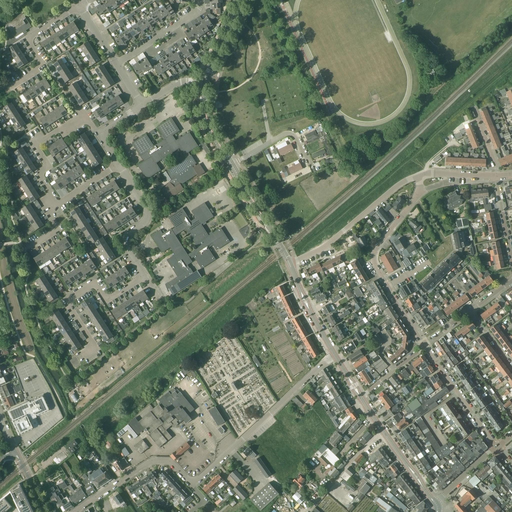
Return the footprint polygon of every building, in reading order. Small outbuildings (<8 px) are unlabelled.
[(105,5),(110,13),(114,10),(108,0),(107,0),(106,1),(108,3),(105,5)] [(108,0),(114,10),(119,7),(114,0),(112,0),(111,1),(110,0),(108,0)] [(190,3),(179,11),(183,16),(193,8),(190,3)] [(210,4),(211,10),(216,9),(217,15),(221,14),(220,9),(219,3),(210,4)] [(104,14),(105,16),(110,13),(105,5),(102,7),(100,5),(99,6),(104,14)] [(99,17),(104,14),(99,6),(92,10),(94,13),(96,12),(98,14),(97,14),(98,15),(99,17)] [(164,7),(170,17),(175,14),(170,6),(165,9),(164,7)] [(170,17),(164,7),(159,10),(164,18),(167,16),(169,18),(170,17)] [(164,18),(159,10),(155,13),(161,23),(163,22),(161,20),(164,18)] [(158,22),(160,24),(161,23),(155,13),(150,16),(155,24),(158,22)] [(27,33),(26,31),(31,27),(23,14),(8,23),(8,26),(9,28),(8,28),(15,38),(23,33),(24,35),(27,33)] [(150,16),(146,19),(152,29),(154,28),(152,26),(155,24),(150,16)] [(212,26),(207,18),(202,21),(208,29),(212,26)] [(149,28),(151,30),(152,29),(146,19),(141,21),(146,30),(149,28)] [(141,21),(136,24),(143,35),(145,34),(143,31),(146,30),(141,21)] [(201,22),(202,24),(199,26),(204,34),(209,31),(208,29),(202,21),(201,22)] [(74,23),(69,26),(74,34),(79,31),(74,23)] [(136,24),(132,27),(137,35),(140,34),(141,36),(143,35),(136,24)] [(195,25),(193,27),(200,37),(204,34),(199,26),(196,28),(195,25)] [(69,26),(64,29),(70,37),(74,34),(69,26)] [(134,37),(137,35),(132,27),(127,30),(134,40),(136,39),(134,37)] [(195,39),(200,37),(193,27),(192,28),(193,30),(190,32),(195,39)] [(65,40),(70,37),(64,29),(60,31),(65,40)] [(134,40),(127,30),(123,33),(128,41),(131,39),(132,41),(134,40)] [(65,40),(60,31),(55,34),(60,42),(65,40)] [(186,31),(184,33),(191,43),(195,39),(190,32),(187,33),(186,31)] [(125,46),(127,45),(125,43),(128,41),(123,33),(118,36),(120,39),(120,38),(125,46)] [(55,34),(51,37),(56,45),(60,42),(55,34)] [(46,40),(51,48),(56,45),(51,37),(46,40)] [(115,41),(120,49),(125,46),(120,38),(120,39),(115,41)] [(42,44),(47,51),(51,48),(46,40),(41,43),(42,44)] [(88,42),(80,48),(83,52),(91,47),(88,42)] [(188,45),(185,47),(190,55),(195,52),(189,42),(187,43),(188,45)] [(16,45),(8,50),(11,54),(19,49),(16,45)] [(181,46),(179,47),(186,58),(190,55),(185,47),(182,49),(181,46)] [(94,52),(91,47),(83,52),(86,57),(94,52)] [(179,51),(176,53),(181,61),(186,58),(179,47),(178,49),(179,51)] [(22,54),(19,49),(11,54),(14,59),(22,54)] [(97,56),(94,52),(86,57),(89,61),(97,56)] [(172,53),(170,54),(177,63),(181,61),(176,53),(173,55),(172,53)] [(22,54),(14,59),(17,64),(25,58),(22,54)] [(170,57),(167,59),(172,66),(177,63),(170,54),(169,55),(170,57)] [(100,61),(97,56),(89,61),(92,66),(100,61)] [(20,68),(28,63),(25,58),(17,64),(20,68)] [(153,73),(155,77),(157,75),(152,68),(146,58),(144,59),(145,61),(142,63),(148,71),(148,70),(151,75),(153,73)] [(168,69),(172,66),(167,59),(164,60),(163,58),(161,59),(168,69)] [(161,59),(160,61),(161,63),(158,65),(163,72),(168,69),(161,59)] [(61,60),(53,65),(56,69),(64,64),(61,60)] [(138,63),(136,64),(143,74),(148,71),(142,63),(139,65),(138,63)] [(64,64),(56,69),(59,74),(67,69),(64,64)] [(142,72),(143,74),(136,64),(132,67),(137,75),(142,72)] [(158,75),(159,75),(163,72),(158,65),(155,66),(154,64),(152,65),(153,67),(152,68),(157,75),(158,75)] [(103,65),(95,70),(98,75),(106,70),(103,65)] [(67,69),(59,74),(62,79),(70,73),(67,69)] [(109,75),(106,70),(98,75),(101,80),(109,75)] [(73,78),(70,73),(62,79),(65,83),(73,78)] [(112,79),(109,75),(101,80),(104,84),(112,79)] [(45,79),(41,82),(46,90),(50,87),(45,79)] [(115,84),(112,79),(104,84),(107,89),(115,84)] [(36,85),(41,93),(46,90),(41,82),(36,85)] [(76,83),(68,88),(71,92),(79,87),(76,83)] [(36,85),(32,88),(37,96),(41,93),(36,85)] [(82,92),(79,87),(71,92),(74,97),(82,92)] [(509,87),(503,92),(506,98),(511,95),(511,90),(511,91),(509,87)] [(27,91),(32,99),(37,96),(32,88),(27,91)] [(27,102),(32,99),(27,91),(22,94),(27,102)] [(82,92),(74,97),(77,102),(85,96),(82,92)] [(88,101),(85,96),(77,102),(80,106),(88,101)] [(118,96),(114,99),(119,107),(124,104),(118,96)] [(119,107),(114,99),(109,102),(114,110),(119,107)] [(109,102),(104,105),(110,113),(114,110),(109,102)] [(12,104),(4,109),(7,114),(15,109),(12,104)] [(110,113),(104,105),(100,108),(105,116),(110,113)] [(482,113),(480,114),(481,118),(491,114),(487,105),(481,110),(482,113)] [(62,106),(58,109),(63,117),(68,114),(62,106)] [(95,111),(100,119),(105,116),(100,108),(95,111)] [(15,109),(7,114),(11,119),(19,114),(15,109)] [(58,109),(53,112),(58,120),(63,117),(58,109)] [(58,120),(53,112),(49,114),(54,123),(58,120)] [(11,119),(14,125),(22,120),(19,114),(11,119)] [(54,123),(49,114),(44,117),(49,126),(54,123)] [(491,114),(481,118),(483,122),(492,118),(491,114)] [(39,120),(45,129),(49,126),(44,117),(39,120)] [(154,143),(153,141),(151,143),(146,135),(132,144),(140,157),(140,156),(144,162),(138,166),(147,180),(160,171),(156,164),(162,160),(164,163),(167,160),(175,158),(173,152),(179,148),(186,159),(190,156),(188,153),(198,146),(189,133),(181,138),(180,136),(178,137),(179,139),(176,141),(172,136),(179,131),(171,118),(157,128),(162,135),(161,136),(162,138),(164,140),(154,147),(152,145),(154,143)] [(492,118),(483,122),(484,123),(485,127),(494,123),(492,118)] [(18,130),(26,125),(22,120),(14,125),(18,130)] [(467,122),(461,126),(464,133),(473,129),(471,125),(469,126),(467,122)] [(494,123),(485,127),(487,131),(496,127),(494,123)] [(315,129),(320,138),(327,135),(322,125),(315,129)] [(304,134),(313,131),(311,126),(301,130),(304,136),(305,135),(304,134)] [(496,127),(487,131),(489,135),(498,132),(496,127)] [(318,138),(315,131),(304,136),(307,143),(318,138)] [(86,132),(76,139),(79,143),(87,138),(85,135),(88,134),(86,132)] [(498,132),(489,135),(489,136),(490,140),(500,136),(498,132)] [(500,136),(490,140),(491,141),(492,144),(501,141),(500,136)] [(87,138),(79,143),(82,147),(92,141),(91,139),(89,140),(87,138)] [(59,141),(58,139),(56,140),(63,150),(67,147),(62,139),(59,141)] [(55,141),(56,143),(54,144),(59,152),(63,150),(56,140),(55,141)] [(93,142),(92,141),(82,147),(84,151),(92,146),(91,144),(93,142)] [(325,141),(322,142),(329,156),(332,154),(333,155),(335,154),(333,151),(334,150),(331,144),(328,146),(325,141)] [(501,141),(492,144),(492,145),(494,149),(497,147),(498,151),(505,148),(501,141)] [(206,154),(210,152),(206,142),(201,144),(206,154)] [(50,144),(48,145),(52,151),(55,155),(59,152),(54,144),(51,146),(50,144)] [(278,151),(281,157),(294,151),(291,144),(278,151)] [(94,148),(92,146),(84,151),(87,155),(97,149),(96,147),(94,148)] [(14,153),(18,159),(26,153),(22,148),(14,153)] [(97,149),(87,155),(90,159),(98,154),(96,152),(98,150),(97,149)] [(276,157),(277,160),(279,164),(282,163),(280,158),(278,153),(278,154),(275,149),(272,150),(274,154),(272,155),(274,158),(276,157)] [(311,156),(313,160),(326,154),(324,150),(311,156)] [(18,159),(21,164),(29,159),(26,153),(18,159)] [(98,154),(90,159),(92,163),(102,157),(101,155),(99,156),(98,154)] [(507,154),(502,156),(506,165),(510,163),(507,154)] [(196,164),(191,156),(190,156),(186,159),(166,172),(162,175),(167,180),(168,179),(169,181),(169,182),(170,183),(161,192),(164,196),(166,195),(169,200),(183,190),(180,185),(197,175),(199,177),(205,173),(199,164),(196,166),(195,164),(196,164)] [(502,156),(498,158),(501,167),(506,165),(502,156)] [(103,158),(102,157),(92,163),(95,167),(103,162),(101,160),(103,158)] [(33,164),(29,159),(21,164),(24,169),(33,164)] [(24,169),(28,175),(30,174),(31,176),(34,174),(33,172),(36,169),(33,164),(24,169)] [(288,170),(290,175),(302,169),(300,164),(288,170)] [(79,165),(75,168),(81,178),(83,177),(82,175),(84,173),(79,165)] [(78,177),(80,179),(81,178),(75,168),(71,171),(76,179),(78,177)] [(73,184),(75,182),(74,180),(76,179),(71,171),(67,173),(73,184)] [(70,183),(72,185),(73,184),(67,173),(63,176),(68,184),(70,183)] [(26,176),(18,181),(21,187),(29,182),(26,176)] [(63,176),(59,179),(65,189),(67,188),(66,185),(68,184),(63,176)] [(55,181),(60,189),(62,188),(64,190),(65,189),(59,179),(55,181)] [(119,189),(114,181),(110,184),(115,192),(119,189)] [(33,187),(29,182),(21,187),(25,192),(33,187)] [(110,184),(105,187),(110,195),(115,192),(110,184)] [(33,187),(25,192),(28,197),(36,192),(33,187)] [(110,195),(105,187),(101,190),(106,198),(110,195)] [(101,190),(96,193),(101,201),(106,198),(101,190)] [(472,202),(472,200),(477,199),(476,190),(471,191),(471,194),(468,195),(469,202),(472,202)] [(28,197),(32,203),(33,201),(35,204),(38,202),(36,200),(39,197),(36,192),(28,197)] [(453,209),(455,208),(462,204),(454,192),(448,195),(450,199),(444,202),(449,211),(453,209)] [(96,193),(91,196),(97,204),(101,201),(96,193)] [(87,199),(92,207),(97,204),(91,196),(87,199)] [(405,202),(399,197),(392,205),(394,207),(392,209),(395,211),(397,209),(398,210),(405,202)] [(105,204),(108,209),(117,203),(115,200),(111,203),(109,201),(105,204)] [(162,253),(171,247),(173,251),(192,239),(195,243),(201,239),(196,231),(202,226),(201,225),(213,217),(204,203),(191,211),(196,218),(191,222),(182,209),(168,218),(176,229),(172,232),(171,229),(162,234),(160,230),(151,236),(162,253)] [(29,204),(21,209),(25,215),(33,210),(29,204)] [(131,207),(127,210),(132,219),(137,216),(131,207)] [(78,208),(70,213),(71,215),(69,217),(70,218),(80,212),(78,208)] [(378,218),(385,226),(390,220),(384,213),(381,208),(375,213),(378,218)] [(33,210),(25,215),(28,220),(36,215),(33,210)] [(122,213),(127,222),(132,219),(127,210),(122,213)] [(75,221),(83,216),(80,212),(70,218),(71,220),(74,218),(75,221)] [(122,213),(118,216),(123,224),(127,222),(122,213)] [(36,215),(28,220),(32,225),(40,220),(36,215)] [(77,223),(75,225),(76,226),(86,220),(83,216),(75,221),(77,223)] [(118,227),(123,224),(118,216),(113,219),(118,227)] [(453,232),(460,231),(460,229),(469,227),(467,218),(455,220),(457,228),(453,229),(453,232)] [(113,219),(109,222),(114,230),(118,227),(113,219)] [(374,222),(380,229),(384,226),(378,219),(374,222)] [(35,231),(43,226),(40,220),(32,225),(35,231)] [(88,224),(86,220),(76,226),(77,228),(79,226),(80,229),(88,224)] [(417,233),(422,227),(419,225),(412,220),(408,224),(415,230),(414,230),(417,233)] [(104,225),(109,233),(114,230),(109,222),(104,225)] [(82,231),(80,233),(81,234),(91,228),(88,224),(80,229),(82,231)] [(195,243),(192,239),(173,251),(175,255),(167,260),(178,277),(168,283),(170,286),(171,286),(172,287),(169,289),(173,296),(174,296),(173,296),(201,277),(202,277),(197,270),(193,273),(190,268),(189,269),(187,265),(192,262),(190,259),(194,257),(201,269),(215,260),(207,247),(212,243),(217,250),(229,242),(220,228),(208,236),(202,226),(196,231),(201,239),(195,243)] [(94,232),(91,228),(81,234),(82,236),(84,235),(86,237),(94,232)] [(87,239),(85,241),(86,242),(96,236),(94,232),(86,237),(87,239)] [(367,244),(363,236),(358,239),(354,233),(351,235),(357,245),(359,244),(361,247),(367,244)] [(86,242),(87,244),(89,243),(91,245),(94,243),(99,240),(96,236),(86,242)] [(99,240),(94,243),(97,247),(105,242),(103,240),(106,238),(104,236),(99,240)] [(411,257),(418,253),(413,244),(408,247),(408,246),(406,243),(407,242),(406,242),(402,237),(394,242),(400,252),(401,254),(404,252),(403,250),(405,248),(407,251),(405,252),(407,255),(409,254),(411,257)] [(66,238),(60,242),(65,250),(71,246),(66,238)] [(60,242),(55,245),(60,253),(65,250),(60,242)] [(107,244),(105,242),(97,247),(100,251),(110,245),(109,243),(107,244)] [(55,245),(50,249),(55,257),(60,253),(55,245)] [(110,245),(100,251),(102,255),(110,250),(109,248),(111,246),(110,245)] [(50,249),(44,252),(50,260),(55,257),(50,249)] [(110,250),(102,255),(105,259),(115,253),(114,251),(112,252),(110,250)] [(44,252),(39,256),(44,264),(45,263),(46,265),(51,262),(49,260),(50,260),(44,252)] [(380,257),(383,263),(392,258),(389,252),(380,257)] [(116,254),(115,253),(105,259),(108,263),(116,258),(114,256),(116,254)] [(454,253),(450,257),(457,264),(458,266),(462,262),(454,253)] [(493,263),(502,261),(501,255),(494,256),(492,257),(493,263)] [(39,267),(44,264),(39,256),(34,259),(39,267)] [(343,262),(340,256),(335,258),(338,265),(343,262)] [(450,257),(447,261),(453,267),(457,264),(450,257)] [(335,258),(330,261),(333,267),(338,265),(335,258)] [(383,263),(386,268),(395,263),(392,258),(383,263)] [(407,259),(402,262),(406,267),(410,265),(407,259)] [(91,260),(87,262),(93,273),(95,271),(94,269),(96,268),(91,260)] [(356,260),(350,264),(353,269),(359,265),(356,260)] [(333,267),(330,261),(324,263),(328,270),(333,267)] [(447,261),(443,264),(449,271),(453,267),(447,261)] [(497,269),(503,268),(502,261),(493,263),(496,263),(497,269)] [(93,273),(87,262),(83,265),(88,273),(90,271),(92,274),(93,273)] [(324,263),(319,265),(323,272),(328,270),(324,263)] [(389,273),(398,268),(395,263),(386,268),(389,273)] [(323,272),(319,265),(319,264),(313,266),(316,273),(322,271),(322,272),(323,272)] [(443,264),(439,267),(446,274),(445,274),(446,275),(450,271),(449,271),(443,264)] [(83,265),(79,268),(85,278),(87,277),(85,274),(88,273),(83,265)] [(359,265),(353,269),(356,274),(362,270),(359,265)] [(313,266),(308,269),(311,276),(316,273),(313,266)] [(129,278),(131,277),(125,267),(121,270),(126,277),(128,276),(129,278)] [(446,274),(439,267),(436,271),(442,278),(442,277),(445,274),(446,274)] [(85,278),(79,268),(75,270),(80,278),(82,277),(84,279),(85,278)] [(303,271),(306,278),(311,276),(308,269),(303,271)] [(77,280),(80,278),(75,270),(71,273),(77,283),(79,282),(77,280)] [(126,277),(121,270),(117,272),(123,282),(125,281),(123,279),(126,277)] [(356,274),(359,278),(365,274),(362,270),(356,274)] [(442,278),(436,271),(432,274),(439,282),(443,278),(442,277),(442,278)] [(123,282),(117,272),(112,275),(118,283),(120,281),(122,283),(123,282)] [(77,283),(71,273),(66,275),(72,283),(74,282),(75,284),(77,283)] [(484,275),(486,278),(484,279),(489,285),(493,282),(492,280),(493,279),(491,276),(487,273),(484,275)] [(362,283),(368,279),(365,274),(359,278),(362,283)] [(439,282),(432,274),(428,278),(434,285),(436,286),(440,283),(439,282)] [(66,275),(62,278),(69,288),(71,287),(69,285),(72,283),(66,275)] [(118,283),(112,275),(108,277),(115,288),(117,287),(115,284),(118,283)] [(44,276),(36,281),(39,286),(47,281),(44,276)] [(104,280),(109,288),(112,286),(113,289),(115,288),(108,277),(104,280)] [(434,285),(428,278),(425,281),(431,288),(434,285)] [(469,279),(467,280),(477,293),(483,289),(479,284),(475,286),(473,283),(472,284),(469,279)] [(484,279),(479,284),(483,289),(489,285),(484,279)] [(345,280),(337,284),(339,288),(343,286),(345,289),(349,287),(345,280)] [(364,289),(366,292),(367,291),(368,291),(378,284),(376,280),(365,287),(366,288),(364,289)] [(468,283),(463,287),(467,292),(471,298),(477,293),(467,280),(467,281),(468,283)] [(51,286),(47,281),(39,286),(43,292),(51,286)] [(425,281),(421,285),(427,292),(431,288),(425,281)] [(370,295),(380,289),(378,284),(368,291),(369,294),(366,295),(368,297),(370,296),(370,295)] [(273,292),(275,295),(285,290),(282,285),(276,288),(272,290),(273,292)] [(406,285),(398,290),(401,294),(409,289),(406,285)] [(54,292),(51,286),(43,292),(46,297),(54,292)] [(318,287),(310,291),(312,297),(320,294),(318,287)] [(352,297),(354,299),(356,298),(350,288),(345,292),(349,299),(352,297)] [(357,298),(363,295),(359,288),(353,291),(357,298)] [(373,299),(383,293),(380,289),(370,295),(370,296),(373,299)] [(401,294),(403,298),(411,293),(409,289),(401,294)] [(143,290),(138,294),(143,302),(148,298),(143,290)] [(275,295),(271,296),(272,298),(273,299),(279,296),(280,298),(287,295),(285,290),(275,295)] [(329,291),(314,297),(317,303),(326,299),(325,297),(330,295),(329,291)] [(50,303),(58,297),(54,292),(46,297),(50,303)] [(385,297),(383,293),(373,299),(376,303),(385,297)] [(132,297),(138,305),(143,302),(138,294),(132,297)] [(469,299),(465,294),(459,298),(463,304),(469,299)] [(330,299),(333,303),(341,299),(339,295),(330,299)] [(280,305),(290,301),(287,296),(281,299),(282,301),(282,302),(279,303),(280,305)] [(409,308),(418,303),(418,302),(414,296),(405,301),(409,308)] [(420,297),(421,300),(418,302),(418,303),(409,308),(411,312),(419,307),(418,306),(422,303),(425,302),(422,296),(420,297)] [(132,297),(127,301),(132,309),(138,305),(132,297)] [(388,301),(385,297),(376,303),(377,305),(380,303),(382,305),(388,301)] [(463,304),(459,298),(454,302),(458,308),(463,304)] [(89,299),(81,304),(84,310),(92,304),(89,299)] [(127,312),(132,309),(127,301),(122,304),(127,312)] [(381,311),(390,305),(388,301),(382,305),(379,306),(381,309),(380,309),(381,311)] [(454,302),(449,306),(453,312),(458,308),(454,302)] [(331,305),(330,303),(322,308),(326,315),(329,313),(330,315),(336,311),(333,306),(331,305)] [(501,307),(497,303),(491,307),(495,312),(501,307)] [(96,310),(92,304),(84,310),(88,315),(96,310)] [(122,304),(116,308),(122,316),(127,312),(122,304)] [(292,306),(285,309),(286,311),(283,313),(284,315),(294,310),(292,306)] [(386,314),(385,314),(386,315),(393,310),(391,306),(384,311),(386,314)] [(443,310),(447,316),(453,312),(449,306),(443,310)] [(491,318),(489,316),(495,312),(491,307),(486,311),(491,318)] [(111,311),(116,319),(122,316),(116,308),(111,311)] [(57,309),(49,315),(53,320),(61,315),(57,309)] [(423,309),(414,316),(417,320),(426,313),(423,309)] [(96,310),(88,315),(91,320),(99,315),(96,310)] [(389,318),(388,318),(389,319),(396,314),(393,310),(386,315),(385,316),(386,317),(388,316),(389,318)] [(331,327),(337,324),(336,322),(341,319),(350,314),(348,311),(342,315),(340,316),(329,323),(331,327)] [(484,320),(485,322),(491,318),(486,311),(480,316),(483,320),(484,320)] [(429,317),(426,313),(417,320),(420,324),(429,317)] [(329,323),(340,316),(342,315),(341,314),(339,314),(338,314),(334,317),(332,315),(326,319),(329,323)] [(388,323),(387,322),(385,323),(387,326),(398,318),(396,314),(389,319),(389,320),(390,320),(391,321),(388,323)] [(64,320),(61,315),(53,320),(56,325),(64,320)] [(99,315),(91,320),(95,326),(103,320),(99,315)] [(429,324),(430,322),(433,320),(430,316),(429,317),(420,324),(423,328),(429,324)] [(289,325),(291,327),(300,322),(297,317),(291,321),(292,323),(289,325)] [(399,319),(393,323),(396,329),(402,324),(399,319)] [(56,325),(60,331),(68,325),(64,320),(56,325)] [(106,326),(103,320),(95,326),(98,331),(106,326)] [(291,327),(292,329),(295,328),(296,330),(303,326),(300,322),(291,327)] [(471,322),(466,327),(469,331),(475,327),(471,322)] [(495,325),(490,329),(494,334),(502,329),(498,323),(495,325)] [(332,328),(334,333),(345,326),(344,324),(339,327),(338,325),(332,328)] [(406,330),(402,324),(396,329),(399,333),(397,334),(398,335),(406,330)] [(71,330),(68,325),(60,331),(63,336),(71,330)] [(106,326),(98,331),(101,336),(109,331),(106,326)] [(295,334),(296,336),(305,331),(303,326),(296,330),(298,332),(295,334)] [(334,333),(337,337),(345,332),(344,330),(347,328),(345,326),(334,333)] [(469,331),(466,327),(460,331),(463,335),(469,331)] [(494,334),(498,340),(503,336),(501,333),(505,330),(504,330),(503,328),(502,328),(502,329),(494,334)] [(71,330),(63,336),(67,341),(75,336),(71,330)] [(360,330),(354,334),(359,342),(365,338),(360,330)] [(398,335),(400,339),(402,338),(409,336),(410,335),(406,330),(398,335)] [(113,336),(109,331),(101,336),(105,342),(113,336)] [(295,337),(296,339),(300,337),(302,339),(308,335),(305,331),(296,336),(295,337)] [(458,339),(463,335),(460,331),(454,335),(458,339)] [(337,337),(339,341),(350,335),(349,332),(346,334),(345,332),(337,337)] [(380,346),(384,343),(377,333),(377,334),(374,336),(373,337),(380,346)] [(480,345),(485,341),(481,335),(476,339),(478,342),(475,345),(476,346),(477,347),(480,345)] [(75,336),(67,341),(70,346),(78,341),(75,336)] [(302,346),(311,341),(308,336),(302,340),(303,342),(300,344),(302,346)] [(502,345),(511,338),(510,337),(509,336),(506,339),(503,336),(498,340),(502,345)] [(441,339),(434,344),(437,348),(445,342),(446,341),(443,337),(441,339)] [(511,339),(511,338),(502,345),(506,350),(511,346),(510,344),(511,342),(511,339)] [(74,352),(82,346),(78,341),(70,346),(74,352)] [(302,346),(299,347),(301,350),(306,347),(307,349),(314,346),(311,341),(302,346)] [(440,352),(448,346),(452,342),(451,341),(448,343),(447,341),(446,341),(445,342),(437,348),(440,352)] [(480,345),(484,350),(489,346),(485,341),(480,345)] [(356,348),(352,342),(343,348),(347,354),(356,348)] [(443,356),(450,350),(453,348),(450,344),(452,343),(452,342),(448,346),(440,352),(443,356)] [(307,355),(316,350),(314,346),(307,349),(308,350),(309,351),(303,355),(303,356),(304,357),(307,355)] [(450,350),(443,356),(445,360),(455,353),(459,349),(462,348),(460,346),(459,347),(455,349),(454,347),(453,348),(450,350)] [(489,346),(484,350),(488,356),(493,352),(489,346)] [(401,347),(398,350),(403,356),(408,352),(407,351),(401,347)] [(316,350),(307,355),(309,357),(311,356),(313,358),(319,355),(316,350)] [(360,351),(360,350),(348,357),(352,363),(364,356),(363,355),(364,354),(364,353),(364,352),(363,351),(362,350),(361,350),(360,351)] [(393,355),(398,360),(403,356),(398,350),(393,355)] [(488,356),(492,361),(497,357),(493,352),(488,356)] [(457,357),(455,353),(445,360),(448,364),(456,358),(457,357)] [(371,358),(368,354),(359,360),(353,364),(356,369),(362,364),(371,358)] [(388,359),(393,365),(398,360),(393,355),(388,359)] [(418,366),(426,359),(423,355),(410,365),(407,368),(412,374),(414,377),(419,373),(415,367),(418,366)] [(448,364),(451,368),(457,363),(462,360),(459,356),(457,357),(456,358),(448,364)] [(492,361),(496,366),(501,362),(497,357),(492,361)] [(382,360),(381,358),(375,363),(374,363),(371,365),(374,367),(382,360)] [(419,367),(420,366),(423,370),(430,365),(426,359),(418,366),(419,367)] [(382,360),(374,367),(376,370),(384,362),(382,360)] [(367,362),(361,366),(356,369),(358,372),(363,369),(369,365),(367,362)] [(496,366),(500,372),(505,368),(501,362),(496,366)] [(466,366),(465,364),(461,366),(460,363),(453,368),(453,369),(454,371),(455,371),(456,373),(466,366)] [(424,377),(424,378),(428,375),(434,371),(430,365),(423,370),(419,373),(423,378),(424,377)] [(458,375),(457,375),(459,378),(466,372),(464,370),(468,368),(466,366),(456,373),(458,375)] [(187,367),(182,370),(186,375),(191,371),(187,367)] [(318,378),(320,377),(329,372),(326,367),(322,370),(318,373),(320,375),(317,377),(318,378)] [(366,368),(358,374),(360,378),(367,373),(369,371),(366,368)] [(505,368),(500,372),(504,377),(510,373),(505,368)] [(397,376),(401,381),(404,377),(405,378),(409,375),(404,369),(400,373),(401,373),(397,376)] [(360,378),(363,381),(374,373),(369,377),(368,375),(368,374),(369,375),(372,372),(371,370),(369,371),(367,373),(360,378)] [(321,380),(318,382),(319,384),(322,382),(332,376),(329,372),(320,377),(320,378),(321,378),(322,379),(321,380)] [(376,372),(374,373),(363,381),(365,385),(376,378),(376,377),(379,375),(376,372)] [(460,379),(461,379),(462,381),(469,377),(466,372),(459,378),(460,379)] [(389,380),(395,388),(401,383),(395,374),(389,380)] [(440,380),(436,374),(430,378),(434,385),(440,380)] [(4,380),(6,380),(5,377),(8,375),(0,378),(0,385),(5,383),(4,380)] [(463,384),(465,386),(472,381),(471,379),(474,377),(472,375),(469,377),(462,381),(464,384),(463,384)] [(319,384),(320,384),(323,381),(325,384),(321,386),(322,388),(324,386),(334,380),(332,376),(322,382),(319,384)] [(416,384),(418,387),(421,385),(426,381),(424,378),(416,384)] [(324,388),(326,392),(328,391),(327,391),(337,385),(334,380),(324,386),(325,387),(324,388)] [(421,405),(428,400),(426,397),(443,384),(440,380),(434,385),(430,388),(426,391),(407,405),(410,409),(412,412),(415,410),(419,407),(421,405)] [(426,381),(421,385),(426,391),(430,388),(426,381)] [(467,388),(468,390),(478,383),(477,381),(473,383),(472,381),(465,386),(466,388),(467,388)] [(231,385),(235,392),(239,389),(235,382),(233,382),(231,383),(231,385)] [(0,387),(0,393),(10,389),(8,384),(5,386),(5,385),(0,387)] [(476,386),(469,391),(471,393),(470,394),(471,396),(479,391),(477,389),(481,387),(479,384),(476,386)] [(330,391),(331,394),(340,389),(337,385),(327,391),(328,391),(328,392),(330,391)] [(403,388),(406,395),(412,391),(409,385),(403,388)] [(448,391),(445,387),(428,400),(421,405),(419,407),(415,410),(417,412),(421,417),(438,405),(435,402),(437,400),(448,391)] [(12,394),(10,389),(0,393),(0,394),(2,398),(12,394)] [(329,398),(331,401),(334,398),(342,393),(340,389),(331,394),(332,394),(330,395),(327,398),(328,399),(329,398)] [(389,391),(390,391),(390,390),(389,389),(386,391),(385,390),(376,396),(379,399),(385,394),(388,392),(389,391)] [(307,401),(311,405),(312,406),(313,405),(313,404),(318,399),(309,390),(302,396),(304,397),(307,401)] [(74,393),(73,391),(69,394),(70,396),(75,404),(79,401),(83,398),(82,396),(78,399),(75,393),(74,393)] [(139,422),(145,429),(145,430),(145,431),(146,432),(147,431),(148,431),(150,434),(148,435),(159,447),(167,441),(166,441),(171,437),(165,430),(172,425),(173,427),(176,424),(177,424),(175,422),(177,420),(179,423),(183,420),(186,424),(191,419),(186,413),(193,408),(180,392),(177,394),(175,391),(171,395),(169,392),(159,400),(165,408),(163,409),(162,408),(161,408),(158,405),(150,412),(139,422)] [(474,398),(475,400),(483,394),(482,395),(479,391),(471,396),(473,398),(474,398)] [(476,402),(478,405),(485,400),(484,398),(487,395),(485,393),(483,394),(475,400),(477,402),(476,402)] [(12,394),(2,398),(6,409),(14,406),(9,396),(12,395),(12,394)] [(331,404),(332,406),(345,398),(343,394),(335,399),(336,401),(331,404)] [(382,403),(390,397),(389,395),(387,396),(385,394),(379,399),(382,403)] [(12,421),(19,435),(34,429),(30,422),(36,419),(35,417),(50,411),(43,395),(28,402),(23,404),(22,404),(8,411),(11,418),(12,421)] [(382,403),(385,407),(392,401),(394,400),(391,396),(390,397),(382,403)] [(301,408),(304,412),(311,405),(307,401),(303,405),(295,397),(292,400),(297,405),(296,406),(299,409),(301,408)] [(334,405),(335,407),(336,409),(348,402),(345,398),(332,406),(333,406),(334,405)] [(399,404),(402,402),(400,400),(395,404),(387,410),(392,417),(401,410),(399,407),(400,406),(399,404)] [(482,409),(488,404),(485,400),(478,405),(479,407),(480,406),(482,409)] [(503,406),(505,407),(506,408),(511,403),(509,400),(503,405),(503,406)] [(395,404),(392,401),(385,407),(387,410),(395,404)] [(444,411),(452,405),(449,401),(441,406),(444,411)] [(340,413),(342,411),(350,406),(348,402),(336,409),(337,409),(340,413)] [(483,412),(485,414),(492,409),(490,407),(494,405),(493,402),(489,405),(482,410),(484,412),(483,412)] [(444,411),(448,415),(455,410),(452,405),(444,411)] [(225,422),(215,407),(208,411),(218,426),(225,422)] [(341,436),(358,417),(353,411),(353,410),(351,407),(345,411),(348,416),(335,431),(337,432),(341,436)] [(487,416),(488,418),(495,414),(492,409),(485,414),(486,417),(487,416)] [(401,421),(395,425),(396,426),(395,426),(398,430),(399,430),(399,431),(408,424),(406,421),(416,414),(415,413),(417,412),(415,410),(412,412),(409,415),(401,421)] [(455,410),(448,415),(451,419),(459,414),(458,414),(455,410)] [(459,414),(451,419),(454,424),(462,418),(459,414),(458,414),(459,414)] [(490,420),(489,421),(491,423),(498,418),(495,414),(488,418),(490,420)] [(397,415),(391,419),(395,425),(401,421),(400,419),(402,417),(400,415),(398,417),(397,415)] [(137,419),(135,417),(128,423),(138,435),(141,433),(145,429),(137,419)] [(431,444),(433,448),(441,459),(444,457),(446,457),(452,452),(449,449),(453,446),(450,442),(446,445),(446,444),(440,447),(420,417),(415,421),(418,426),(421,429),(423,433),(426,437),(427,438),(424,440),(426,443),(429,442),(431,444)] [(358,418),(351,425),(347,429),(348,430),(349,429),(350,430),(352,427),(355,430),(362,422),(358,418)] [(462,418),(454,424),(455,426),(453,428),(455,430),(457,428),(465,423),(462,418)] [(501,422),(498,418),(491,423),(492,425),(493,425),(494,427),(501,422)] [(504,427),(501,422),(494,427),(496,429),(495,429),(496,431),(497,431),(504,427)] [(405,430),(398,435),(401,439),(409,433),(411,432),(412,431),(414,429),(417,427),(414,423),(412,425),(413,426),(410,428),(409,426),(405,429),(405,430)] [(457,428),(460,433),(468,427),(465,423),(457,428)] [(128,425),(125,427),(128,430),(130,433),(133,431),(128,425)] [(463,437),(471,432),(468,427),(460,433),(463,437)] [(371,436),(368,433),(369,433),(368,432),(367,432),(366,431),(358,440),(360,442),(359,443),(360,444),(361,443),(363,445),(371,436)] [(476,431),(470,436),(473,439),(478,434),(476,431)] [(343,433),(341,436),(337,432),(334,435),(329,442),(334,447),(343,437),(345,439),(347,437),(345,435),(343,433)] [(409,433),(401,439),(403,442),(410,438),(413,435),(411,432),(409,433)] [(410,438),(403,442),(406,446),(414,440),(417,438),(418,438),(417,436),(415,437),(413,435),(410,438)] [(109,440),(105,443),(108,448),(115,443),(111,437),(108,439),(109,440)] [(414,440),(406,446),(408,450),(416,445),(419,442),(417,438),(414,440)] [(484,451),(487,448),(481,438),(478,440),(476,439),(474,441),(476,442),(477,444),(484,451)] [(74,440),(66,447),(71,454),(75,451),(73,448),(77,444),(74,440)] [(149,449),(143,441),(134,448),(140,456),(144,453),(149,449)] [(465,441),(463,443),(468,448),(477,458),(480,454),(474,447),(472,449),(465,441)] [(190,446),(187,442),(175,452),(170,456),(174,460),(190,446)] [(419,442),(416,445),(408,450),(411,454),(419,448),(422,446),(421,444),(419,442)] [(484,451),(477,444),(476,446),(473,442),(471,444),(474,447),(480,454),(484,451)] [(318,451),(322,454),(328,448),(324,444),(318,451)] [(422,446),(419,448),(411,454),(414,457),(421,453),(422,452),(424,450),(422,446)] [(252,459),(256,455),(253,451),(249,447),(242,453),(246,457),(249,455),(252,459)] [(371,461),(369,463),(376,456),(383,451),(381,447),(373,453),(368,458),(371,461)] [(340,460),(328,448),(322,454),(329,462),(330,462),(334,466),(340,460)] [(473,461),(477,458),(468,448),(464,451),(467,454),(473,461)] [(121,452),(126,459),(130,456),(125,449),(121,452)] [(416,461),(423,457),(424,456),(426,455),(423,451),(424,450),(422,452),(421,453),(414,457),(416,461)] [(318,459),(325,467),(329,462),(322,454),(318,451),(313,456),(317,460),(318,459)] [(369,464),(370,465),(378,459),(379,460),(386,454),(383,451),(376,456),(369,463),(370,464),(369,464)] [(461,454),(463,457),(470,464),(473,461),(467,454),(465,455),(463,453),(461,454)] [(354,461),(358,464),(364,457),(360,454),(354,461)] [(381,463),(380,463),(381,464),(389,458),(386,454),(379,460),(378,461),(379,462),(380,462),(381,463)] [(426,460),(429,458),(432,456),(431,456),(430,454),(424,458),(423,457),(416,461),(419,465),(426,460)] [(253,461),(259,468),(263,464),(258,457),(253,461)] [(461,458),(459,460),(466,467),(470,464),(463,457),(461,459),(461,458)] [(119,472),(124,468),(123,467),(128,463),(124,458),(119,461),(118,459),(115,461),(116,462),(114,464),(119,472)] [(384,467),(392,462),(389,458),(381,464),(380,464),(382,466),(383,465),(384,467)] [(429,458),(426,460),(419,465),(421,469),(431,463),(432,462),(429,458)] [(453,458),(451,460),(454,464),(455,465),(461,472),(465,468),(456,458),(454,459),(453,458)] [(342,459),(341,461),(341,460),(335,467),(339,471),(346,463),(342,459)] [(495,472),(502,466),(499,462),(495,465),(491,468),(494,472),(495,472)] [(382,473),(383,473),(385,475),(396,466),(393,463),(382,473)] [(431,463),(421,469),(424,473),(432,467),(433,466),(431,463)] [(266,478),(271,474),(263,464),(259,468),(266,478)] [(450,464),(449,465),(451,468),(458,475),(461,472),(455,465),(453,466),(450,464)] [(492,471),(486,464),(482,467),(489,475),(490,475),(489,474),(491,472),(492,473),(492,472),(492,471)] [(339,473),(336,469),(332,465),(325,473),(326,475),(327,474),(334,479),(339,473)] [(385,475),(388,478),(390,476),(397,470),(398,469),(396,466),(385,475)] [(497,475),(497,476),(505,469),(502,466),(495,472),(494,472),(497,475)] [(345,472),(350,477),(355,472),(349,467),(345,472)] [(489,475),(482,467),(479,470),(485,477),(488,475),(488,476),(489,475)] [(447,470),(447,471),(454,478),(458,475),(451,468),(449,470),(449,469),(447,470)] [(100,469),(99,469),(89,477),(93,484),(97,489),(100,487),(100,488),(103,486),(102,485),(106,483),(106,484),(109,481),(111,480),(105,472),(103,473),(100,469)] [(229,475),(237,484),(244,478),(236,469),(229,475)] [(498,476),(501,479),(508,473),(505,469),(497,476),(497,477),(498,476)] [(157,486),(157,485),(156,483),(154,480),(156,478),(155,477),(156,475),(156,473),(154,470),(151,472),(147,474),(156,487),(157,486)] [(299,487),(304,482),(306,484),(308,482),(306,480),(302,476),(305,473),(301,470),(298,473),(299,474),(293,481),(299,487)] [(392,479),(400,473),(397,470),(390,476),(392,479)] [(486,478),(485,477),(479,470),(475,474),(482,481),(484,478),(485,479),(486,478)] [(158,480),(158,484),(160,482),(168,474),(165,471),(161,474),(160,472),(158,474),(159,476),(161,478),(158,480)] [(445,472),(443,474),(444,474),(451,481),(454,478),(447,471),(446,473),(445,472)] [(436,490),(439,487),(434,481),(428,474),(428,472),(425,474),(426,476),(432,485),(436,490)] [(439,473),(438,475),(439,476),(447,485),(451,481),(444,474),(442,476),(441,475),(439,473)] [(504,482),(503,483),(511,477),(508,473),(501,479),(500,480),(501,480),(504,482)] [(152,485),(154,488),(156,487),(147,474),(143,477),(148,484),(150,483),(152,485)] [(168,474),(160,482),(161,484),(164,481),(166,483),(171,478),(168,474)] [(367,482),(372,487),(376,482),(378,479),(381,476),(378,474),(375,477),(372,475),(370,477),(369,476),(365,481),(367,482)] [(394,481),(396,485),(405,478),(402,474),(399,477),(394,481)] [(221,482),(224,485),(230,492),(229,492),(231,494),(230,495),(231,496),(234,493),(232,490),(228,485),(218,475),(214,478),(219,484),(221,482)] [(468,481),(473,487),(480,481),(474,475),(468,481)] [(440,483),(442,485),(444,488),(447,485),(439,476),(437,478),(438,480),(440,482),(440,483)] [(87,483),(86,484),(86,486),(85,487),(86,489),(85,491),(88,495),(90,495),(90,494),(92,492),(94,492),(94,491),(95,490),(91,485),(93,484),(89,477),(85,480),(87,483)] [(148,493),(150,492),(148,488),(146,485),(148,484),(143,477),(139,480),(146,490),(148,493)] [(511,478),(511,477),(503,483),(503,484),(504,483),(507,486),(511,481),(511,478)] [(165,487),(166,489),(175,481),(171,478),(166,483),(167,485),(165,487)] [(222,490),(217,485),(219,484),(214,478),(210,482),(220,492),(222,490)] [(361,492),(364,495),(370,487),(371,488),(372,487),(367,482),(365,481),(362,478),(360,481),(362,483),(357,489),(359,491),(361,492)] [(395,492),(396,491),(399,488),(408,482),(405,478),(396,485),(398,486),(393,490),(395,492)] [(437,491),(440,492),(442,490),(444,488),(442,485),(440,483),(440,482),(438,480),(437,478),(434,481),(439,487),(436,490),(437,491)] [(141,488),(144,491),(146,490),(139,480),(135,483),(140,489),(141,488)] [(346,487),(354,492),(356,488),(344,480),(342,483),(347,486),(346,487)] [(178,485),(175,481),(166,489),(168,491),(171,488),(172,490),(178,485)] [(66,485),(64,482),(54,488),(53,487),(47,491),(49,495),(59,490),(62,488),(66,485)] [(210,482),(209,483),(207,485),(211,491),(213,489),(218,494),(220,492),(210,482)] [(269,502),(279,493),(268,482),(260,490),(269,502)] [(408,482),(399,488),(402,492),(403,491),(410,485),(408,482)] [(12,492),(6,497),(14,506),(17,503),(21,511),(34,511),(20,483),(11,491),(12,492)] [(138,496),(140,495),(138,491),(140,489),(135,483),(131,485),(138,495),(138,496)] [(309,489),(313,493),(315,490),(319,493),(321,489),(313,483),(309,489)] [(134,493),(136,497),(138,495),(131,485),(127,488),(131,495),(134,493)] [(171,495),(173,496),(181,488),(178,485),(172,490),(170,493),(171,495)] [(212,499),(214,498),(210,492),(211,491),(207,485),(203,489),(212,499)] [(243,501),(248,496),(238,485),(233,490),(243,501)] [(405,495),(407,494),(413,489),(410,485),(403,491),(402,492),(405,495)] [(181,488),(173,496),(176,500),(185,492),(181,488)] [(78,491),(77,489),(76,490),(77,492),(82,500),(87,497),(81,489),(78,491)] [(405,495),(408,499),(410,497),(416,492),(413,489),(407,494),(405,495)] [(454,506),(459,511),(499,511),(500,511),(501,510),(489,497),(480,505),(481,506),(474,511),(469,511),(470,511),(469,511),(467,511),(464,508),(477,496),(471,489),(461,499),(462,500),(459,503),(459,502),(454,506)] [(59,490),(49,495),(52,500),(58,496),(57,494),(60,492),(59,490)] [(250,499),(260,510),(269,502),(260,490),(250,499)] [(68,497),(74,505),(78,502),(73,494),(71,492),(71,493),(70,493),(72,495),(68,497)] [(82,500),(77,492),(73,494),(78,502),(82,500)] [(173,506),(175,507),(182,501),(185,504),(191,498),(188,495),(185,492),(176,500),(178,501),(173,506)] [(223,503),(224,502),(227,500),(224,497),(220,492),(218,494),(219,495),(218,496),(219,497),(222,500),(221,501),(223,503)] [(305,499),(297,492),(293,497),(301,504),(305,499)] [(410,497),(412,501),(419,496),(416,492),(410,497)] [(58,496),(52,500),(54,504),(61,500),(64,498),(62,496),(61,494),(58,496)] [(124,500),(119,494),(113,498),(118,505),(123,501),(124,500)] [(412,505),(411,505),(413,504),(414,506),(422,500),(419,496),(412,501),(407,505),(409,508),(412,505)] [(61,500),(54,504),(59,511),(64,511),(69,509),(69,510),(74,507),(70,501),(68,499),(67,497),(64,498),(61,500)] [(5,498),(0,501),(0,511),(5,511),(10,509),(12,507),(5,498)] [(388,511),(391,508),(378,498),(375,503),(377,504),(378,505),(378,506),(379,506),(386,511),(388,511)] [(427,511),(426,511),(428,508),(423,501),(418,505),(414,508),(418,511),(417,511),(427,511)]
